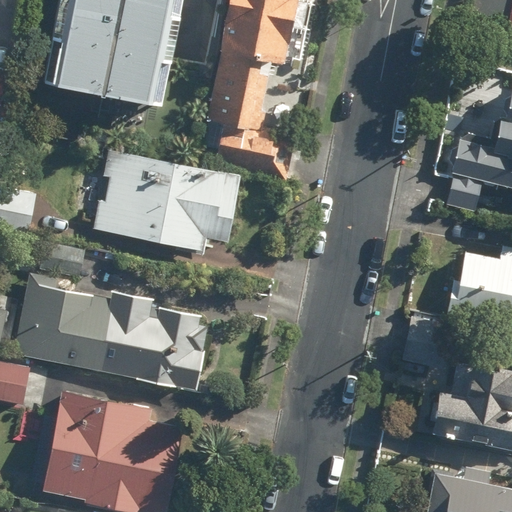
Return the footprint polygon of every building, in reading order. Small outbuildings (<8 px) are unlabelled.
[(191,0),(62,0),(47,78),(170,104),(191,0)] [(230,0),(202,144),(216,147),(221,148),(218,161),(278,173),(285,138),(261,133),(276,55),(288,57),(299,0),(230,0)] [(477,209),(483,179),(511,185),(511,90),(506,116),(500,114),(494,141),(460,134),(445,202),(477,209)] [(92,227),(94,228),(207,250),(210,235),(230,239),(243,170),(213,164),(108,143),(92,227)] [(0,189),(0,227),(29,233),(36,196),(0,189)] [(447,313),(511,323),(511,245),(501,243),(499,255),(468,250),(463,278),(453,276),(447,313)] [(31,271),(16,348),(198,385),(211,324),(199,321),(202,308),(155,299),(156,297),(106,286),(104,295),(63,287),(65,278),(31,271)] [(441,314),(413,310),(405,360),(433,365),(441,314)] [(0,357),(0,394),(25,401),(33,365),(0,357)] [(506,458),(509,444),(511,444),(511,370),(468,362),(463,390),(445,386),(436,431),(468,436),(465,451),(506,458)] [(67,389),(47,488),(164,511),(168,511),(188,421),(150,413),(152,406),(67,389)] [(511,511),(511,481),(490,478),(491,469),(467,466),(467,472),(437,468),(430,511),(511,511)]
